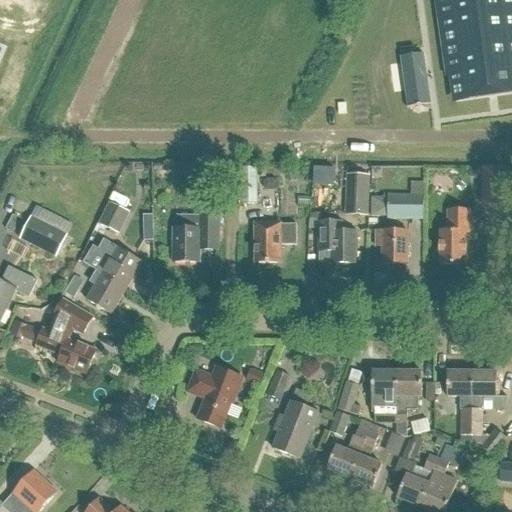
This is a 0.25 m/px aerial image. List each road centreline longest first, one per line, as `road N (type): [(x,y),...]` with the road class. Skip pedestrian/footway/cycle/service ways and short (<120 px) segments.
road 1 (residential): [(511,137),(69,136),(132,0)]
road 2 (residential): [(118,451),(160,350),(187,325),(511,322)]
road 3 (tertiary): [(273,511),(118,451)]
road 4 (tertiary): [(118,451),(0,403)]
